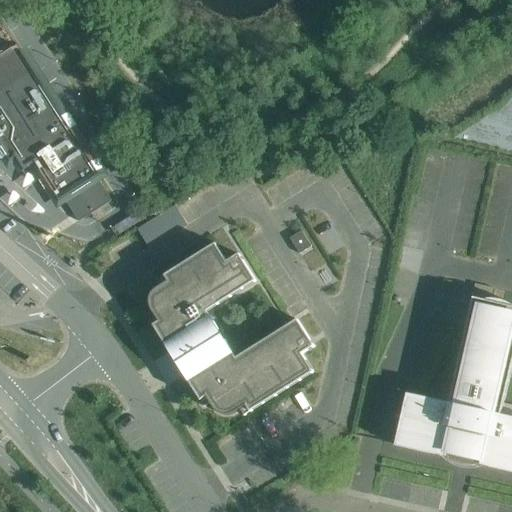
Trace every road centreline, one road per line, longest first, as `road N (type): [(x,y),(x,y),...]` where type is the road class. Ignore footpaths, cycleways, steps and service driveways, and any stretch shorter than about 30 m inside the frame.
road 1 (unclassified): [(210,511),(105,344)]
road 2 (unclassified): [(105,511),(12,415)]
